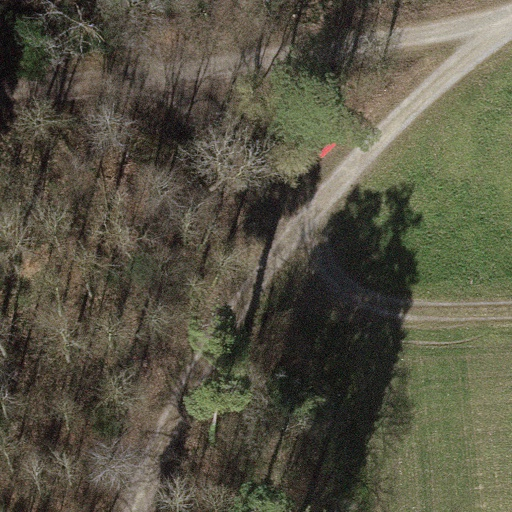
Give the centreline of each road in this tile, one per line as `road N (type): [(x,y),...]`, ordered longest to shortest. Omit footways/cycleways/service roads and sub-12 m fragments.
road 1 (track): [(511,30),(417,109),(315,224),(193,395),(143,511)]
road 2 (track): [(511,23),(0,97)]
road 3 (track): [(511,314),(433,318),(356,300),(322,264),(315,224)]
